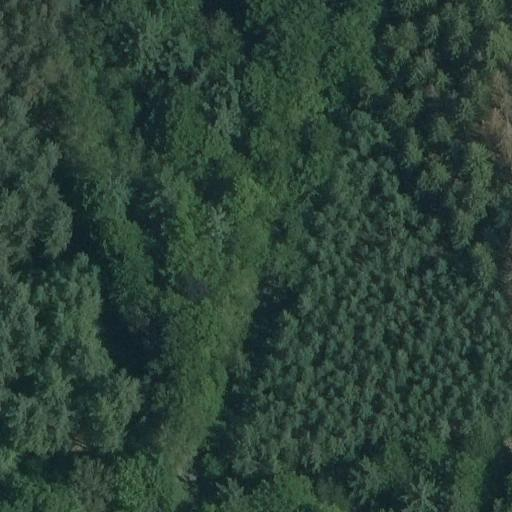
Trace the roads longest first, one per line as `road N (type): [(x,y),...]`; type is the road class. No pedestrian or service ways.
road 1 (tertiary): [(171,511),(255,310),(348,0)]
road 2 (track): [(59,511),(511,431)]
road 3 (track): [(42,0),(49,106),(39,123),(0,145)]
